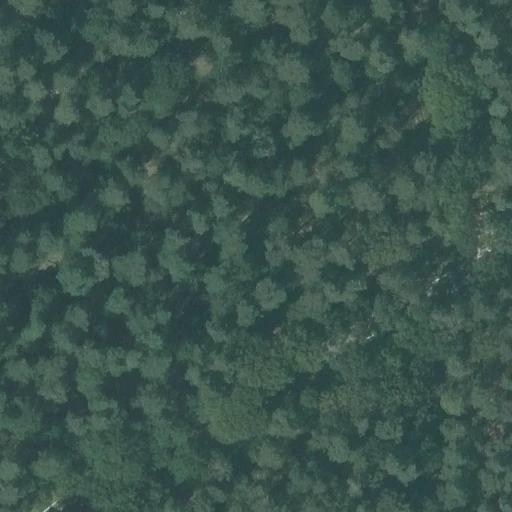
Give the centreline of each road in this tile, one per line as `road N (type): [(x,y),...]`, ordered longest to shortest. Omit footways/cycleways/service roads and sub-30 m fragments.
road 1 (tertiary): [(57,511),(134,459),(511,248)]
road 2 (track): [(447,0),(486,131),(480,266)]
road 3 (track): [(79,0),(7,238)]
